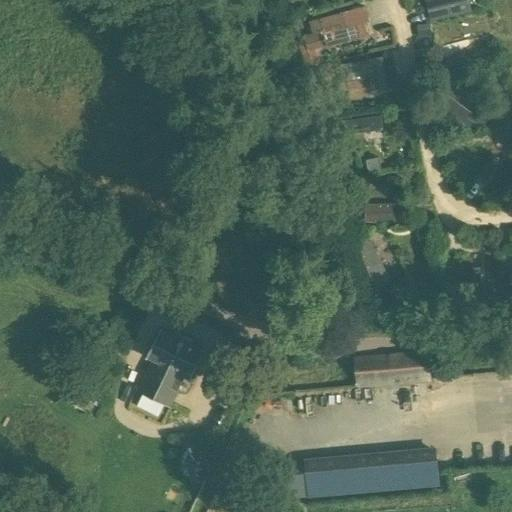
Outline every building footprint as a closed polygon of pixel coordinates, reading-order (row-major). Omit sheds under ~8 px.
[(426,0),(432,20),(472,9),(469,0),(426,0)] [(368,8),(318,20),(323,41),(373,29),(368,8)] [(416,26),(418,37),(435,35),(434,24),(416,26)] [(316,32),(302,36),(303,39),(307,52),(315,49),(321,47),(316,32)] [(495,34),(413,58),(414,65),(421,93),(504,73),(495,34)] [(381,58),(340,67),(344,86),(385,77),(381,58)] [(511,104),(504,73),(421,93),(433,139),(511,118),(511,104)] [(347,121),(349,143),(386,139),(384,117),(347,121)] [(511,118),(433,139),(443,177),(444,181),(446,185),(448,188),(450,191),(453,194),(456,197),(459,200),(462,202),(466,204),(469,206),(473,207),(477,208),(484,209),(491,210),(498,210),(506,210),(511,209),(511,118)] [(378,157),(366,160),(369,173),(381,170),(378,157)] [(424,164),(334,180),(346,234),(432,220),(442,218),(439,215),(437,212),(435,208),(434,204),(433,200),(432,197),(424,164)] [(442,218),(432,220),(442,294),(464,294),(499,294),(499,223),(452,226),(448,224),(445,221),(442,218)] [(432,220),(346,234),(361,292),(380,294),(413,294),(442,294),(432,220)] [(160,330),(146,357),(152,360),(138,388),(170,404),(184,376),(189,379),(203,351),(189,344),(191,339),(177,332),(174,337),(160,330)] [(358,386),(427,379),(425,354),(425,352),(423,352),(358,358),(356,358),(356,360),(358,383),(358,386)] [(107,389),(117,371),(99,362),(90,379),(107,389)] [(78,379),(71,391),(101,407),(108,395),(78,379)] [(309,497),(438,485),(434,451),(306,462),(309,497)]
